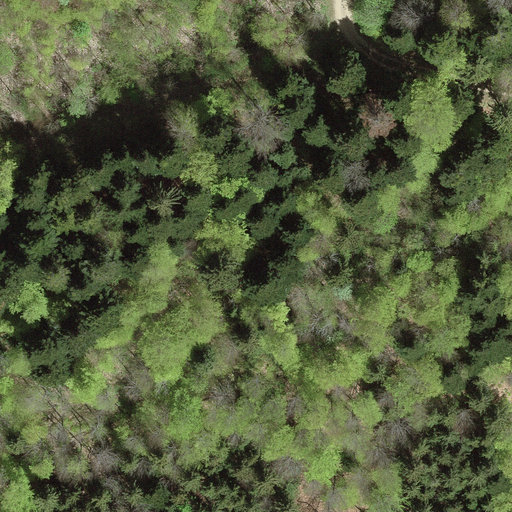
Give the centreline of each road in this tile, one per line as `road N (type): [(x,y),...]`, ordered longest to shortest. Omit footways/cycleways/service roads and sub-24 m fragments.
road 1 (track): [(348,45),(0,151)]
road 2 (track): [(337,0),(337,30),(348,45),(511,88)]
